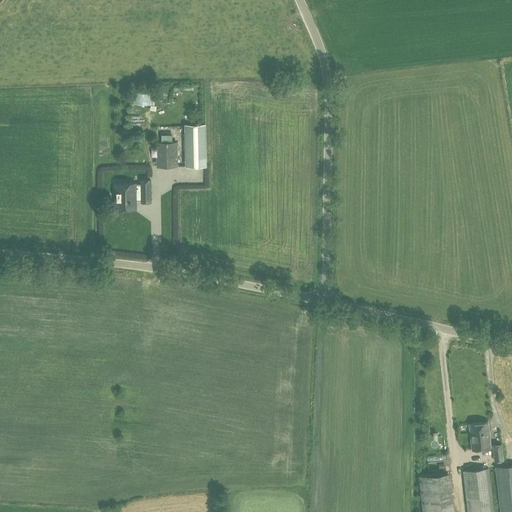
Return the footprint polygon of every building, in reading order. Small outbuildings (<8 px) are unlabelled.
[(206,165),(205,124),(185,124),(186,166),(206,165)] [(157,142),(157,166),(177,166),(177,142),(157,142)] [(115,183),(115,193),(116,204),(116,209),(136,208),(135,199),(141,199),(141,202),(151,202),(150,180),(141,180),(141,186),(135,186),(135,183),(115,183)] [(487,422),(470,424),(472,449),(490,447),(487,422)] [(503,460),(501,444),(493,445),(495,461),(503,460)] [(511,511),(511,464),(496,467),(500,511),(511,511)] [(493,511),(488,468),(463,470),(468,511),(493,511)] [(422,511),(453,511),(448,470),(418,473),(422,511)]
